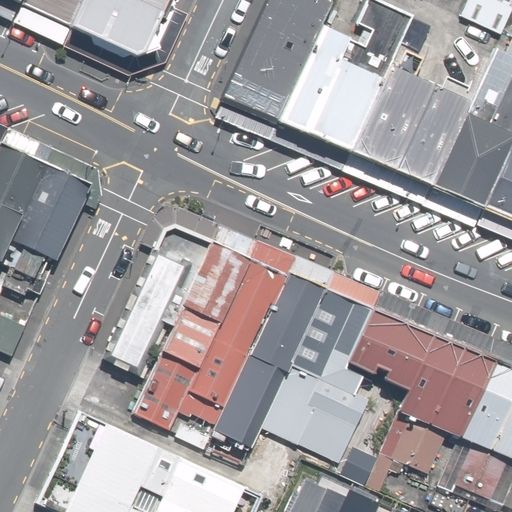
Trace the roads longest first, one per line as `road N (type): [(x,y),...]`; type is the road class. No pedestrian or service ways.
road 1 (secondary): [(156,142),(511,297)]
road 2 (unclassified): [(156,142),(0,483)]
road 3 (secondary): [(0,71),(156,142)]
road 4 (unclassified): [(223,0),(156,142)]
